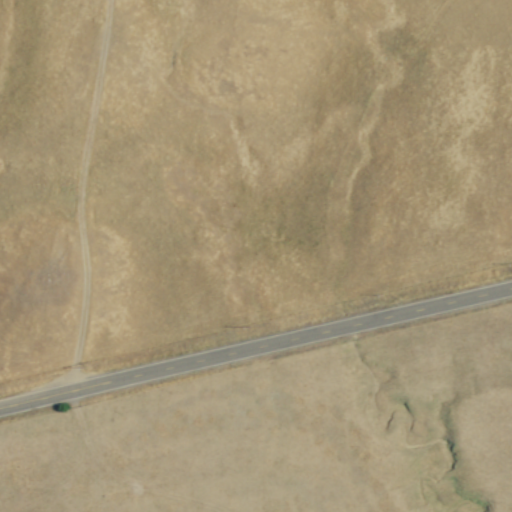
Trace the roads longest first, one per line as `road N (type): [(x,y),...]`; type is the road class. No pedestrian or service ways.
road 1 (tertiary): [(0,407),(511,289)]
road 2 (track): [(71,392),(84,294),(80,190),(108,0)]
road 3 (track): [(71,392),(85,440),(111,471),(225,511)]
